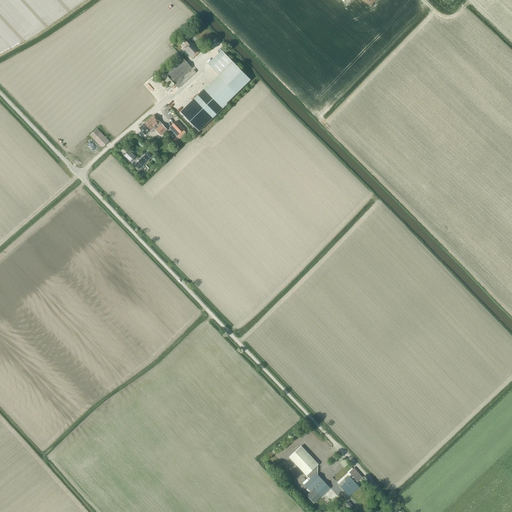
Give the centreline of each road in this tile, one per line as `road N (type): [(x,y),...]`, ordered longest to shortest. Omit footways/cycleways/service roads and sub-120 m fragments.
road 1 (unclassified): [(397,511),(79,176)]
road 2 (unclassified): [(79,176),(199,73)]
